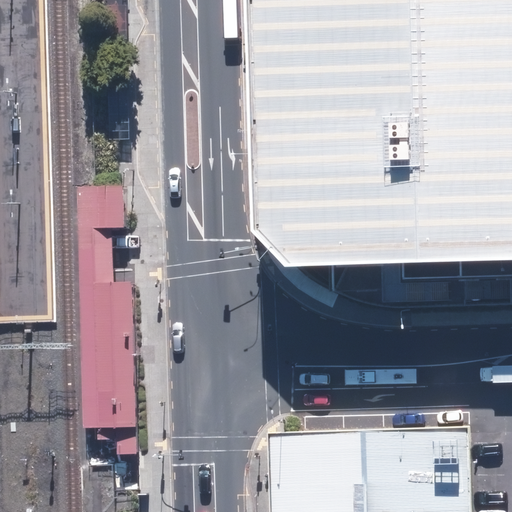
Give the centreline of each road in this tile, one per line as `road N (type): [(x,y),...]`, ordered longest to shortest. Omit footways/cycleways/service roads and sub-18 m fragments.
road 1 (secondary): [(188,0),(199,355)]
road 2 (tertiary): [(511,354),(199,355)]
road 3 (secondary): [(203,511),(199,355)]
